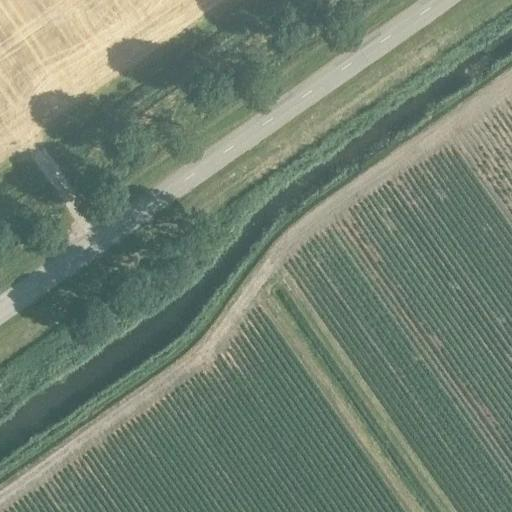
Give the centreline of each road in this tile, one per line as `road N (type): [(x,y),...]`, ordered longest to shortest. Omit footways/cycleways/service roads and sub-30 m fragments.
road 1 (track): [(511,81),(313,223),(177,376),(0,500)]
road 2 (unclassified): [(0,313),(447,0)]
